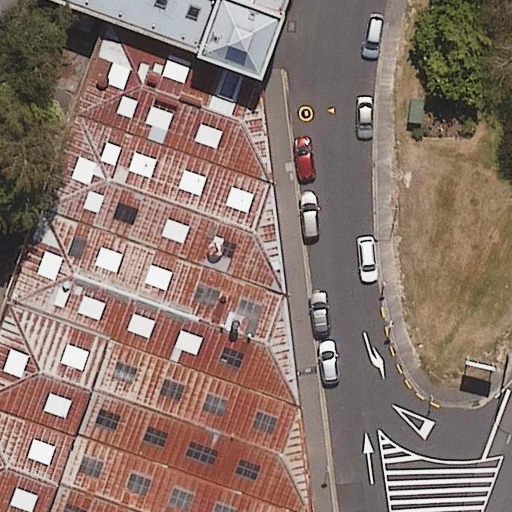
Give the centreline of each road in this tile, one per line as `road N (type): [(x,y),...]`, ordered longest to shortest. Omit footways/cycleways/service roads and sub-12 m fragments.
road 1 (residential): [(339,0),(334,171),(355,356)]
road 2 (residential): [(355,356),(387,403),(435,432),(466,434),(511,419)]
road 3 (residential): [(374,511),(355,356)]
